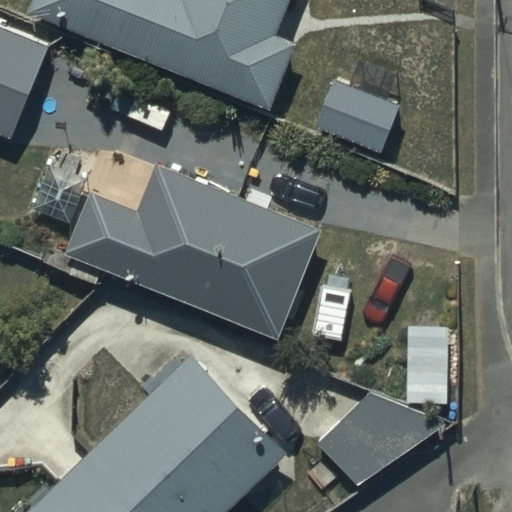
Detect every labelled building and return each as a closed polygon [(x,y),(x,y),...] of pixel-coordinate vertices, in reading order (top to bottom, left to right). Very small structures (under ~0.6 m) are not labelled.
[(30,0),(28,8),(272,106),(299,39),(278,30),(289,0),(30,0)] [(0,23),(0,128),(13,133),(49,43),(0,23)] [(334,72),(315,120),(383,148),(403,100),(334,72)] [(140,206),(86,187),(59,265),(98,280),(104,264),(279,334),(323,224),(187,169),(157,159),(140,206)] [(221,511),(289,446),(191,346),(19,511),(221,511)] [(318,439),(359,481),(447,420),(370,390),(318,439)]
